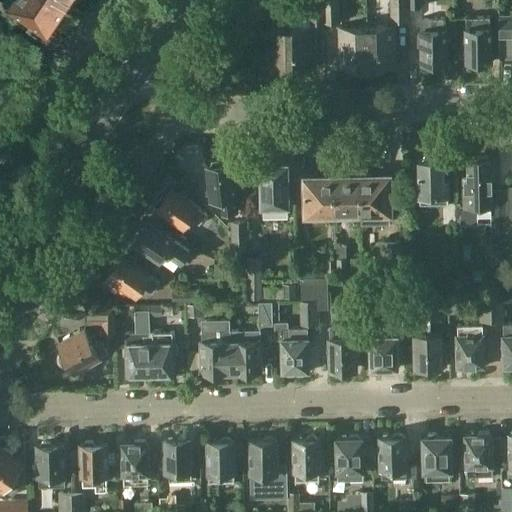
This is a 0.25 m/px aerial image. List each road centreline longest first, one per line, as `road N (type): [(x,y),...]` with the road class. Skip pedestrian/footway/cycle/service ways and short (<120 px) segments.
road 1 (residential): [(0,410),(511,398)]
road 2 (residential): [(511,106),(234,113),(182,99)]
road 3 (residential): [(0,371),(182,99)]
road 4 (primary): [(0,259),(130,69)]
road 5 (residential): [(83,41),(0,161)]
